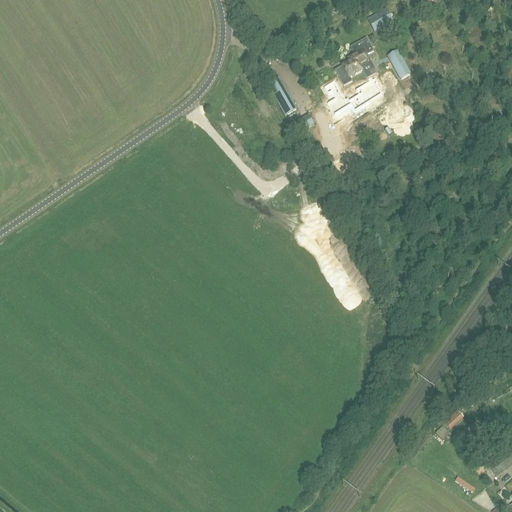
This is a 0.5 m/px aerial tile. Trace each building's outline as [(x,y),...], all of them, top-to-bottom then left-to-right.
[(386,10),(367,21),(375,34),(393,23),(386,10)] [(356,54),(355,55),(348,59),(350,62),(342,66),(343,67),(335,72),(344,86),(352,82),(350,77),(362,70),(359,66),(369,61),(365,55),(373,51),(366,39),(352,47),(356,54)] [(400,81),(411,75),(398,51),(387,57),(400,81)] [(414,75),(406,80),(411,89),(419,84),(414,75)] [(342,98),(332,80),(318,89),(339,120),(389,91),(382,77),(342,98)] [(267,85),(279,105),(285,116),(296,110),(290,99),(278,78),(267,85)] [(450,430),(463,417),(457,411),(444,424),(450,430)] [(485,445),(499,432),(491,425),(478,438),(485,445)] [(495,477),(511,465),(511,450),(508,447),(485,463),(495,477)]
